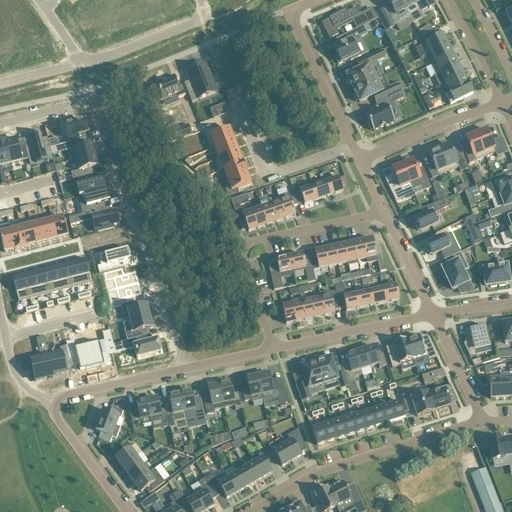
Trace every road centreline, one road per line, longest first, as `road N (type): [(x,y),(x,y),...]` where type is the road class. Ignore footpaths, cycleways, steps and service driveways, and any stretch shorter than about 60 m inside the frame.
road 1 (residential): [(183,369),(97,108),(84,103),(0,123)]
road 2 (residential): [(383,212),(245,248),(273,350)]
road 3 (residential): [(249,511),(319,471),(477,421)]
road 4 (residential): [(351,147),(295,29),(293,15),(316,0)]
road 5 (residential): [(351,147),(276,174),(261,167),(234,99)]
road 6 (residential): [(433,314),(273,350)]
road 7 (residential): [(358,160),(502,103)]
road 8 (residential): [(83,64),(206,17),(199,0)]
road 9 (residential): [(183,369),(66,394),(54,404)]
road 10 (residential): [(54,404),(55,417),(126,511)]
